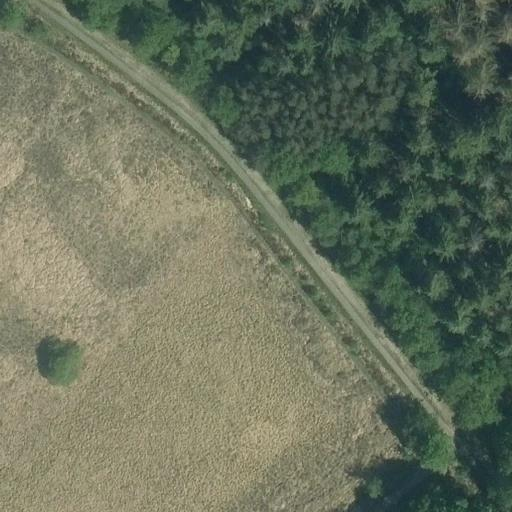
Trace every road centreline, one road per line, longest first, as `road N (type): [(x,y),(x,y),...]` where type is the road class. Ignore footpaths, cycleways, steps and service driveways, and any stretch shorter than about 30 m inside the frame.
road 1 (track): [(463,443),(225,144),(163,85),(46,0)]
road 2 (track): [(511,400),(463,443),(511,501)]
